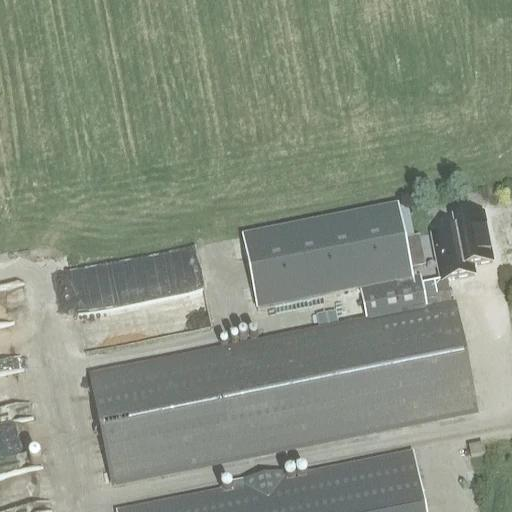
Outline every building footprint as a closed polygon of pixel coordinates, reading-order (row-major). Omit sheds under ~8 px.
[(398,207),(242,238),(256,313),(360,292),(366,322),(425,310),(425,308),(452,302),(448,281),(474,276),(469,254),(465,255),(461,231),(432,237),(441,282),(434,283),(436,297),(424,299),(420,277),(412,279),(398,207)] [(195,246),(121,261),(138,341),(212,326),(195,246)] [(0,309),(31,305),(27,281),(0,285),(0,309)] [(366,325),(91,380),(105,449),(112,484),(288,449),(476,411),(456,312),(454,312),(452,302),(425,308),(425,310),(366,322),(366,325)] [(482,448),(470,450),(472,459),(485,456),(482,448)] [(424,511),(414,459),(286,485),(284,474),(244,482),(246,493),(148,511),(424,511)]
